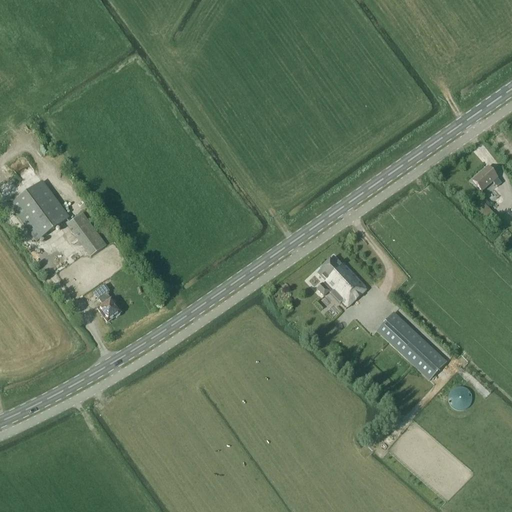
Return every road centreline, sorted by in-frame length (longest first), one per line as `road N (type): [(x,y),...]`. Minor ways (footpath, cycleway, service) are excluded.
road 1 (primary): [(0,421),(153,337),(511,88)]
road 2 (unclassified): [(0,436),(126,371),(511,106)]
